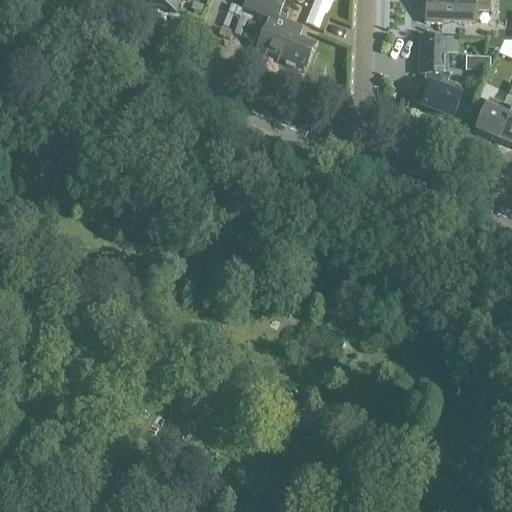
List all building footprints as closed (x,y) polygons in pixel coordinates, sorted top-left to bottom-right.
[(175,16),(180,1),(183,2),(183,0),(155,0),(153,8),(175,16)] [(286,3),(278,0),(249,0),(245,12),(277,25),(286,3)] [(489,15),(489,0),(463,0),(463,2),(427,0),(426,26),(443,27),(443,24),(474,25),(474,14),(489,15)] [(316,47),(300,40),(302,34),(303,31),(285,24),(281,33),(268,28),(258,52),(289,65),(306,72),(316,47)] [(511,61),(511,44),(503,44),(498,56),(511,61)] [(447,56),(420,55),(420,78),(426,79),(426,88),(431,90),(423,112),(452,123),(461,101),(459,100),(461,95),(459,89),(448,85),(451,78),(447,77),(447,56)] [(490,73),(491,60),(478,60),(478,73),(490,73)] [(475,136),(499,146),(511,114),(511,112),(489,103),(475,136)] [(511,114),(499,146),(511,151),(511,114)]
